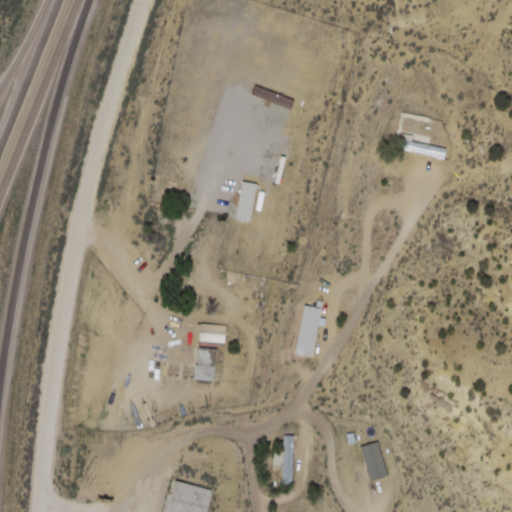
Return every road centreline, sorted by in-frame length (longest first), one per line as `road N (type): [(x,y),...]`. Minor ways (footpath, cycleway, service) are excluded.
road 1 (residential): [(368,290),(364,232),(373,205),(401,201),(410,222),(295,409),(265,428),(187,438),(119,511)]
road 2 (residential): [(40,511),(80,220),(154,0)]
road 3 (trunk): [(0,398),(35,212),(89,0)]
road 4 (trunk): [(0,195),(79,0)]
road 5 (residential): [(295,409),(324,426),(348,511)]
